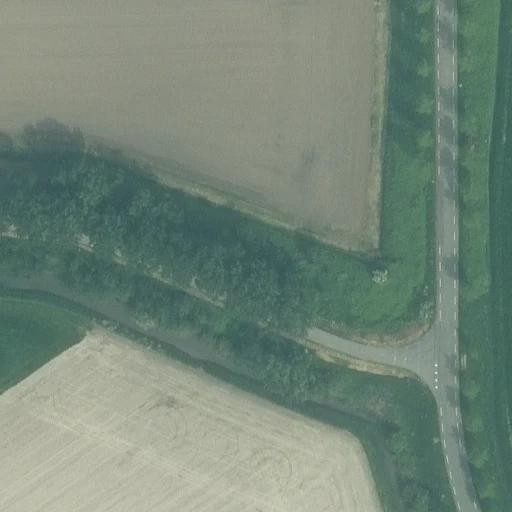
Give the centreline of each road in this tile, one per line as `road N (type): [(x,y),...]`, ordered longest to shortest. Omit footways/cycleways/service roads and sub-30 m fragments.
road 1 (tertiary): [(443,362),(370,356),(140,256),(0,219)]
road 2 (tertiary): [(443,362),(447,0)]
road 3 (tertiary): [(470,511),(446,422),(443,362)]
